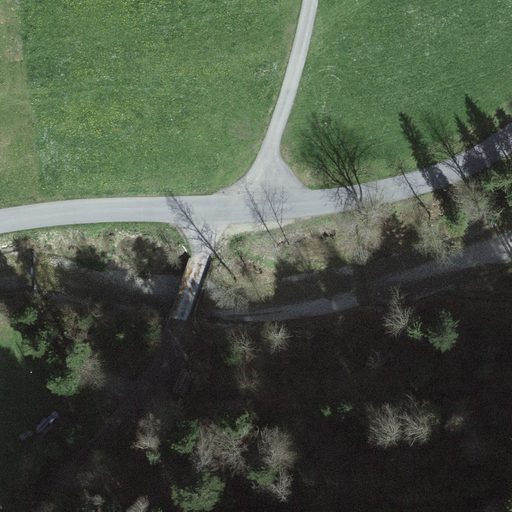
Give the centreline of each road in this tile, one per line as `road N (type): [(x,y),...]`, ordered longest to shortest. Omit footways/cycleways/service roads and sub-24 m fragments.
road 1 (unclassified): [(0,221),(365,196),(439,176),(511,136)]
road 2 (track): [(46,511),(86,440),(136,393),(178,322),(215,208)]
